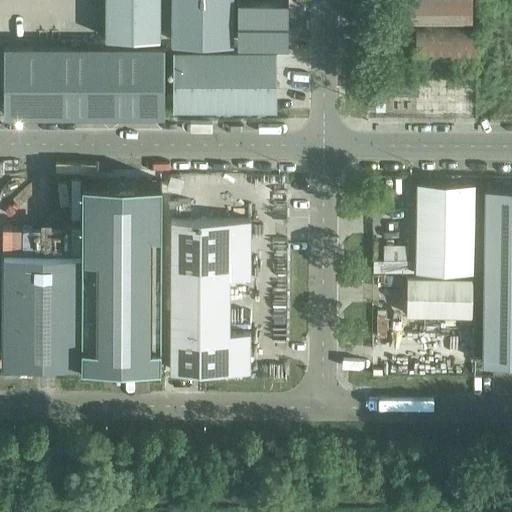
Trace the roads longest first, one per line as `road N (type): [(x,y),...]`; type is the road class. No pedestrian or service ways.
road 1 (unclassified): [(0,140),(327,142)]
road 2 (unclassified): [(326,410),(0,405)]
road 3 (unclassified): [(326,410),(327,142)]
road 4 (unclassified): [(511,410),(326,410)]
road 5 (unclassified): [(327,142),(511,143)]
road 6 (unclassified): [(327,142),(328,0)]
